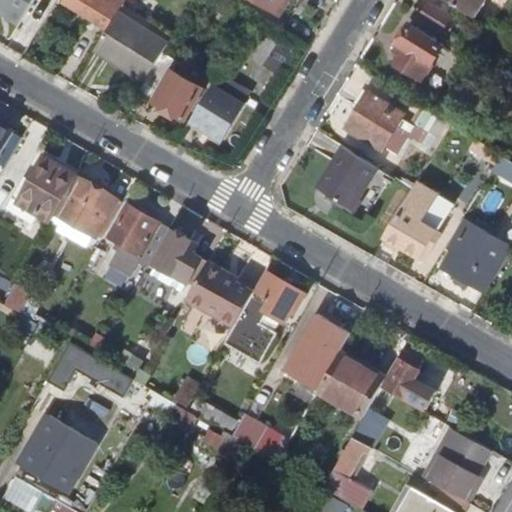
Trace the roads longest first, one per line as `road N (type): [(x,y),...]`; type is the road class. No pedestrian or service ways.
road 1 (residential): [(511,360),(239,206)]
road 2 (residential): [(239,206),(0,70)]
road 3 (residential): [(239,206),(366,0)]
